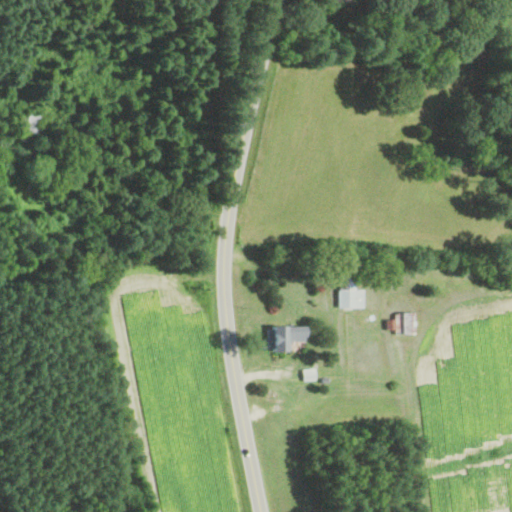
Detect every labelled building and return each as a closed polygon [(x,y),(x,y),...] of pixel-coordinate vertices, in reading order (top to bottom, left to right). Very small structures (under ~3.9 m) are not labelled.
[(47,111),(47,132),(38,132),(38,133),(26,133),(26,135),(38,135),(38,143),(16,142),(16,131),(9,131),(9,118),(17,118),(17,107),(43,108),(43,109),(48,110),(47,111)] [(74,197),(62,198),(61,185),(73,183),(74,197)] [(83,266),(70,268),(68,255),(81,253),(83,266)] [(354,278),(354,291),(363,291),(363,308),(338,308),(338,291),(339,291),(339,278),(354,278)] [(412,313),(413,334),(394,335),(394,330),(386,330),(385,320),(394,320),(394,314),(412,313)] [(285,327),(285,328),(305,328),(305,337),(304,337),(304,342),(290,342),(290,352),(272,352),(272,350),(267,350),(267,330),(272,330),(272,327),(285,327)] [(316,381),(303,382),(302,371),(315,369),(316,381)]
